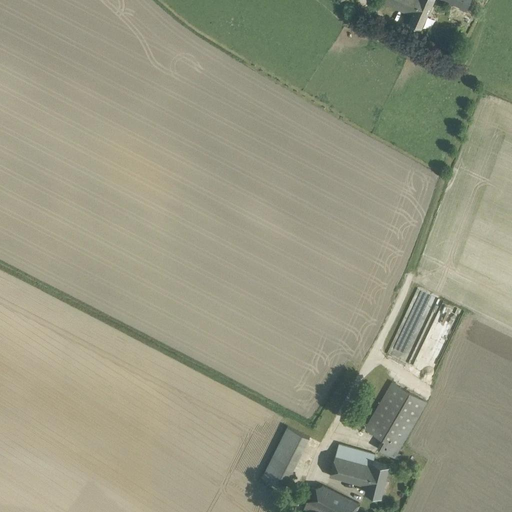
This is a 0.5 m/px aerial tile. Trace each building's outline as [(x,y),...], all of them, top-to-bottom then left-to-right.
[(378,0),(412,14),(409,22),(422,27),(434,0),(378,0)] [(439,341),(447,345),(462,309),(442,301),(432,326),(427,324),(425,329),(427,330),(415,360),(416,360),(414,366),(426,371),(439,341)] [(427,401),(401,387),(392,382),(365,428),(383,438),(378,447),(387,452),(399,459),(401,454),(397,452),(427,401)] [(286,424),(265,478),(282,484),(286,473),(295,477),(311,434),(286,424)] [(376,454),(339,444),(337,454),(336,453),(330,475),(367,486),(365,492),(381,497),(390,465),(374,461),(376,454)] [(355,511),(360,503),(332,489),(323,484),(322,485),(314,488),(313,487),(304,509),(310,511),(355,511)]
